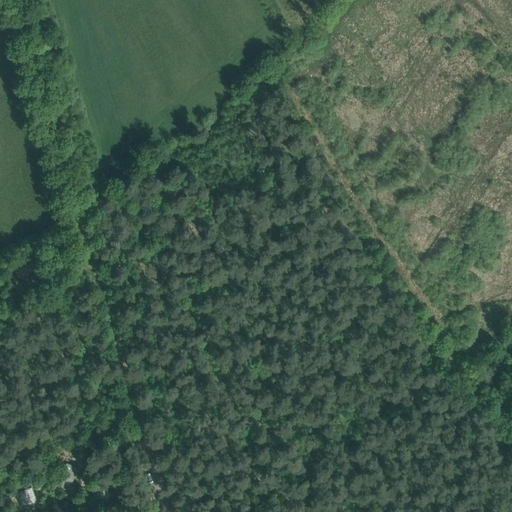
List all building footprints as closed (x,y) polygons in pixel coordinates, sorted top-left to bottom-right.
[(31,263),(17,271),(20,279),(35,271),(31,263)] [(77,469),(66,464),(58,484),(69,489),(77,469)] [(57,468),(50,471),(52,477),(59,474),(57,468)] [(32,479),(35,489),(43,487),(40,476),(32,479)] [(100,496),(104,501),(119,489),(115,483),(100,496)] [(31,488),(10,496),(15,509),(36,501),(31,488)]
